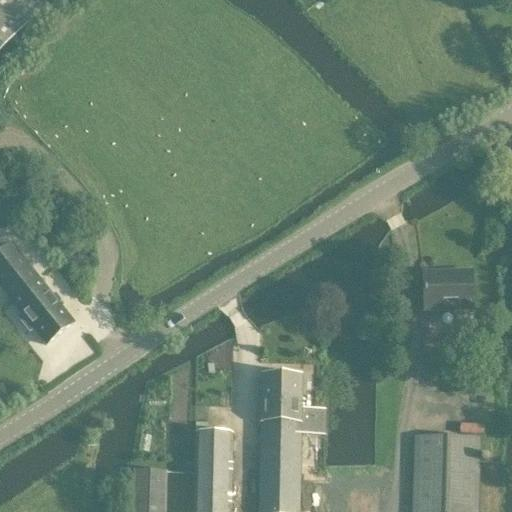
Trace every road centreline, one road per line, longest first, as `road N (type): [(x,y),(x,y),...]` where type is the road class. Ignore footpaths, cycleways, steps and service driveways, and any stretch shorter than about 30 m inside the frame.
road 1 (tertiary): [(0,438),(511,111)]
road 2 (unknown): [(123,357),(112,239),(101,210),(78,168),(38,127),(0,116)]
